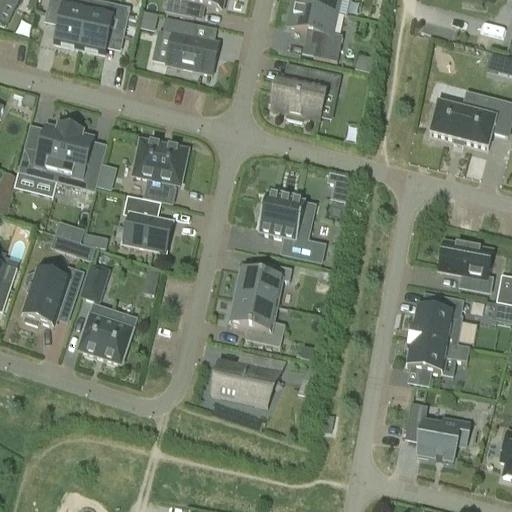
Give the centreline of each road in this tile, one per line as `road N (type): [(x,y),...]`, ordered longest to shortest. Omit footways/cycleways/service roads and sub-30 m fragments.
road 1 (residential): [(235,136),(182,379),(170,400),(136,407),(0,362)]
road 2 (residential): [(355,485),(411,182)]
road 3 (residential): [(0,75),(235,136)]
road 4 (residential): [(235,136),(411,182)]
road 5 (track): [(382,137),(408,0)]
road 6 (residential): [(265,0),(235,136)]
road 7 (residential): [(473,511),(355,485)]
